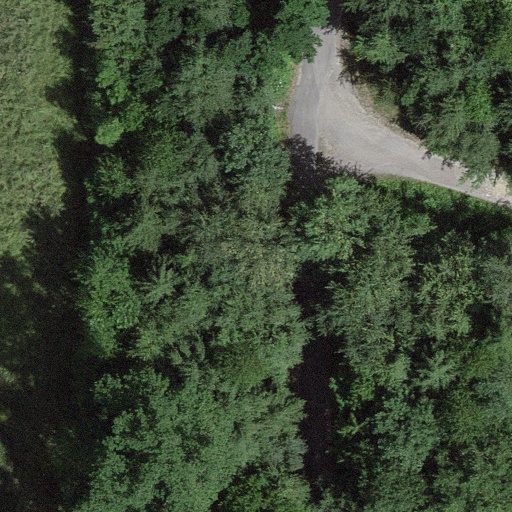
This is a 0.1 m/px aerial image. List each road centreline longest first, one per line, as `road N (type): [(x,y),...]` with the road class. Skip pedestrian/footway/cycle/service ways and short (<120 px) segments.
road 1 (unclassified): [(327,0),(303,115),(297,210),(314,511)]
road 2 (track): [(303,115),(511,193)]
